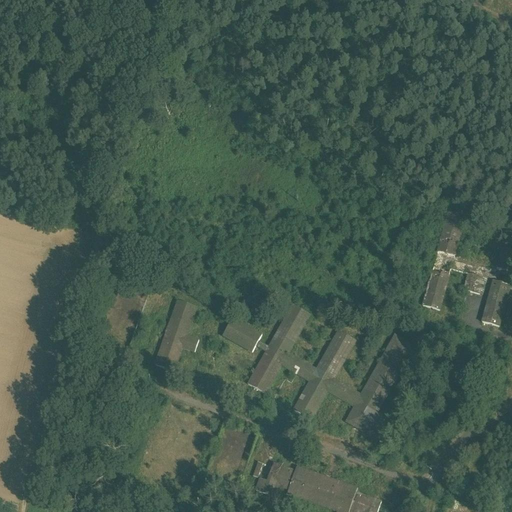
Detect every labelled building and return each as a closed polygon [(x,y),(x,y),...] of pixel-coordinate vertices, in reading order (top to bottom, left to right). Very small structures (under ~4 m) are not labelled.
[(468,217),(448,211),(422,307),(442,312),(453,271),(468,275),(463,292),(481,297),(486,280),(493,282),(482,323),(501,328),(511,287),(511,249),(501,246),(496,266),(458,256),(468,217)] [(179,365),(198,308),(174,301),(156,357),(179,365)] [(258,341),(262,334),(232,318),(222,337),(252,353),(255,347),(265,352),(247,384),(257,390),(267,395),(282,368),(308,382),(293,409),(313,420),(328,393),(353,407),(344,423),(370,437),(420,347),(394,333),(360,394),(336,381),(358,342),(337,331),(316,369),(290,354),(312,315),(292,304),(269,347),(258,341)] [(295,470),(274,462),(267,481),(259,478),(255,491),(284,501),(287,493),(295,470)] [(358,488),(297,466),(295,470),(287,493),(337,511),(336,511),(378,511),(382,502),(357,492),(358,488)]
